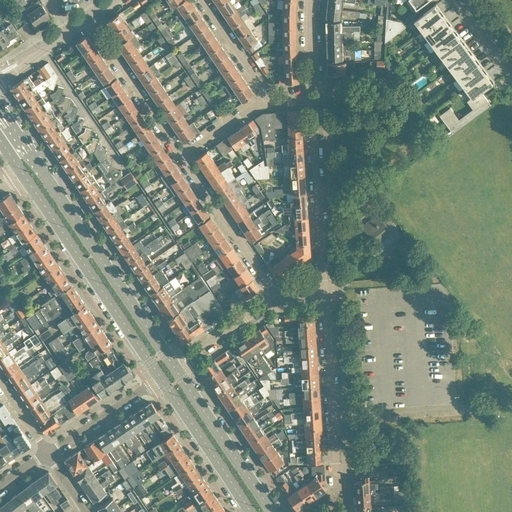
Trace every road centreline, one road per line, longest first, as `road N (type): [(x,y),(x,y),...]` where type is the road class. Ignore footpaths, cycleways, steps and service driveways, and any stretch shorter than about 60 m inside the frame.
road 1 (secondary): [(171,365),(0,108)]
road 2 (secondary): [(24,173),(156,372)]
road 3 (residential): [(348,511),(336,464),(323,294)]
road 4 (residential): [(323,294),(313,110)]
road 5 (secondary): [(274,511),(171,365)]
road 6 (residential): [(182,157),(85,15)]
road 7 (secondary): [(156,372),(254,511)]
road 8 (residential): [(276,296),(182,157)]
road 9 (residential): [(48,451),(156,372)]
road 10 (residential): [(171,365),(276,296)]
road 11 (residential): [(266,101),(201,0)]
